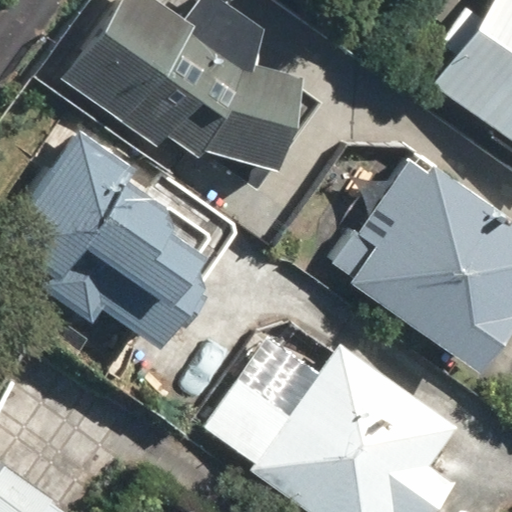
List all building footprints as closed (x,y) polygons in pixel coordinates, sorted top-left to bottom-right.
[(257,162),(282,70),(228,55),(249,24),(215,0),(188,0),(175,20),(145,0),(105,0),(52,77),(147,142),(154,131),(181,150),(187,143),(257,162)] [(511,0),(473,0),(418,81),(511,145),(511,0)] [(89,301),(143,340),(187,279),(180,255),(173,250),(180,242),(149,219),(144,197),(113,175),(122,162),(69,124),(0,219),(0,264),(76,319),(89,301)] [(336,279),(460,365),(511,290),(511,227),(419,163),(414,170),(396,157),(323,262),(340,274),(336,279)] [(237,465),(300,511),(372,511),(376,507),(383,511),(407,511),(435,474),(410,456),(437,419),(327,339),(275,411),(226,376),(192,424),(241,459),(237,465)] [(0,511),(58,511),(0,470),(0,511)]
